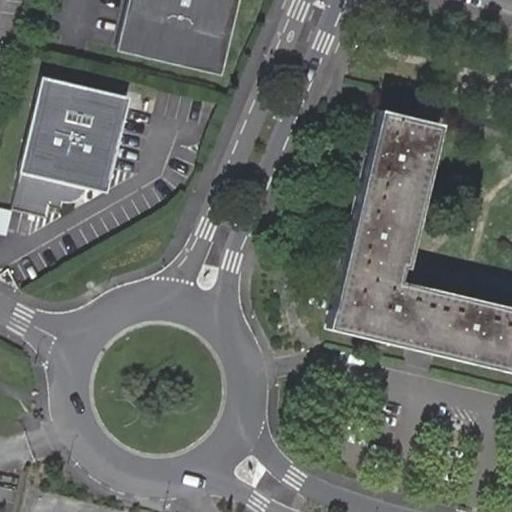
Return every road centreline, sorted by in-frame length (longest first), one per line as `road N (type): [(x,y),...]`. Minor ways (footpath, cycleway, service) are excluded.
road 1 (residential): [(233,329),(234,257),(344,0)]
road 2 (residential): [(308,0),(197,253),(180,277),(140,299)]
road 3 (residential): [(511,407),(328,364),(251,371)]
road 4 (residential): [(82,343),(71,398),(93,448),(141,477),(196,473)]
road 5 (residential): [(392,511),(296,478),(258,439),(250,414)]
